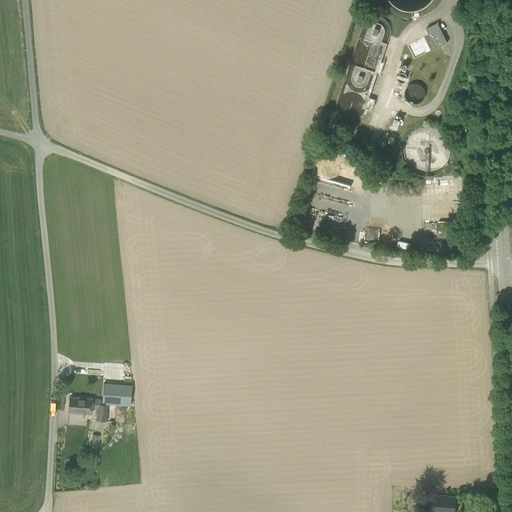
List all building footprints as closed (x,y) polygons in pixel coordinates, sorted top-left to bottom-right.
[(438,24),(426,30),(436,49),(447,44),(438,24)] [(373,109),(377,99),(370,97),(366,107),(373,109)] [(396,117),(393,126),(392,129),(397,131),(399,126),(403,128),(406,116),(402,115),(401,118),(396,117)] [(447,224),(437,224),(437,241),(447,241),(447,224)] [(69,397),(68,412),(92,413),(92,408),(96,409),(96,405),(101,405),(101,402),(101,399),(97,398),(93,398),(92,399),(80,398),(69,397)] [(107,421),(108,407),(108,405),(101,405),(96,405),(96,409),(95,421),(107,421)] [(91,443),(100,443),(100,437),(99,437),(99,436),(92,435),(91,443)] [(432,495),(430,511),(454,511),(455,496),(432,495)]
